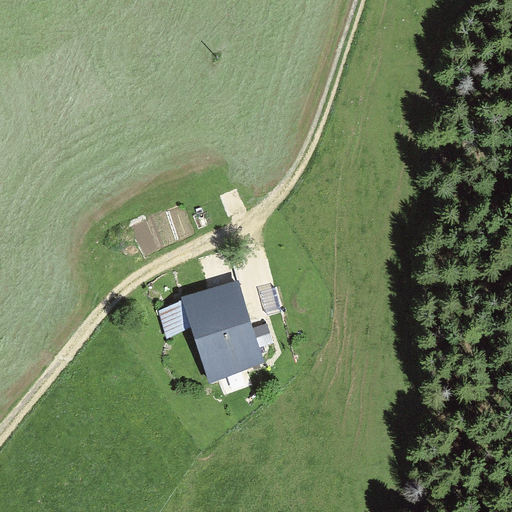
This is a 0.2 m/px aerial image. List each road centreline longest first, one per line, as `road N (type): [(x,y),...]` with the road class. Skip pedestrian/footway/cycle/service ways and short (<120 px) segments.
road 1 (track): [(0,436),(122,289),(265,210)]
road 2 (track): [(360,0),(315,132),(265,210)]
